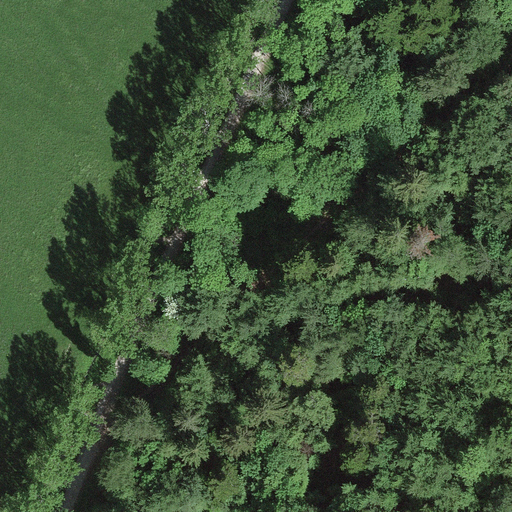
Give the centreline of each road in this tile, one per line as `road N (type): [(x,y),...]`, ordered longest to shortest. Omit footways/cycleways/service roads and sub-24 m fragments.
road 1 (track): [(96,435),(151,395),(287,258),(471,102),(511,57)]
road 2 (track): [(67,511),(298,0)]
